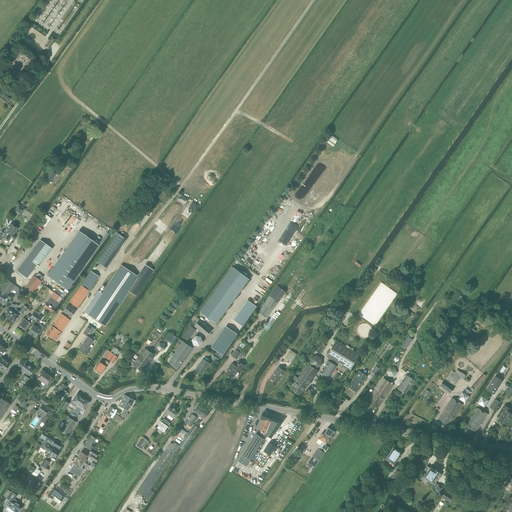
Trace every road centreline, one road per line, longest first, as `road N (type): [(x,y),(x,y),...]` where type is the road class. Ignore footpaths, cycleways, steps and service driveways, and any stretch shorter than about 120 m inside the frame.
road 1 (tertiary): [(511,449),(151,387),(105,398),(25,347)]
road 2 (track): [(109,270),(197,164),(313,0)]
road 3 (unknown): [(165,389),(259,275)]
